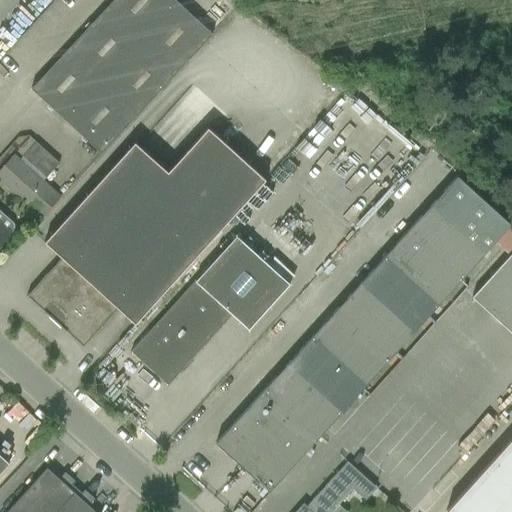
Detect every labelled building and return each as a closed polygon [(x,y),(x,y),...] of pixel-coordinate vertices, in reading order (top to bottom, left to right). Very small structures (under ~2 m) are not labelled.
[(135,48),(178,2),(175,0),(112,0),(99,14),(135,48)] [(170,80),(212,34),(178,2),(135,48),(170,80)] [(170,80),(135,48),(99,14),(75,41),(110,74),(145,106),(170,80)] [(66,121),(110,74),(75,41),(30,89),(66,121)] [(101,154),(145,106),(110,74),(66,121),(101,154)] [(135,324),(265,180),(207,128),(167,172),(179,183),(54,321),(83,347),(117,308),(135,324)] [(54,321),(179,183),(167,172),(134,142),(44,242),(61,257),(26,296),(54,321)] [(57,164),(35,143),(19,159),(14,154),(0,169),(0,181),(41,218),(61,196),(43,180),(57,164)] [(486,252),(510,225),(457,176),(432,203),(486,252)] [(462,278),(486,252),(432,203),(408,230),(462,278)] [(0,245),(11,233),(13,231),(11,223),(0,213),(0,245)] [(437,305),(462,278),(408,230),(384,257),(437,305)] [(248,329),(289,284),(236,236),(131,352),(167,384),(231,314),(248,329)] [(511,334),(511,252),(471,297),(511,334)] [(413,331),(437,305),(384,257),(360,283),(413,331)] [(171,305),(195,280),(188,273),(164,298),(171,305)] [(389,358),(413,331),(360,283),(336,310),(389,358)] [(365,385),(389,358),(336,310),(312,336),(365,385)] [(341,411),(365,385),(312,336),(288,363),(341,411)] [(317,438),(341,411),(288,363),(264,390),(290,414),(317,438)] [(264,390),(215,443),(242,467),(290,414),(264,390)] [(269,491),(293,464),(317,438),(290,414),(242,467),(269,491)] [(446,511),(511,511),(511,437),(459,496),(446,511)] [(0,472),(9,463),(0,455),(0,472)] [(365,500),(376,488),(346,462),(317,494),(305,508),(307,509),(304,511),(345,511),(338,505),(352,489),(365,500)] [(59,479),(46,468),(5,511),(55,511),(76,489),(71,484),(74,481),(64,472),(59,479)] [(81,493),(76,489),(55,511),(95,511),(88,506),(94,499),(84,490),(81,493)]
